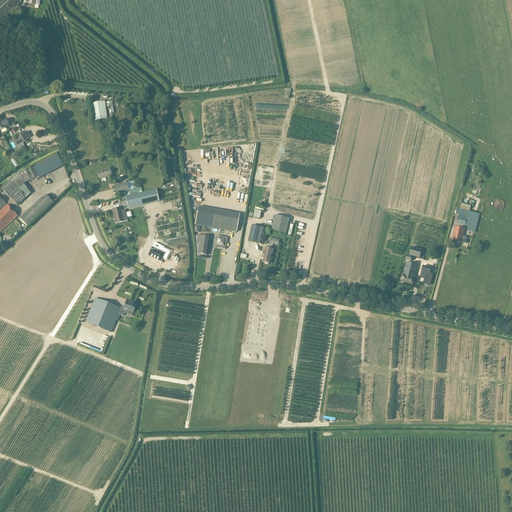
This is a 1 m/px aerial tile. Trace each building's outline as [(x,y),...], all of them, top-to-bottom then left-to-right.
[(1,0),(0,1),(0,17),(2,20),(21,3),(18,0),(1,0)] [(23,0),(23,3),(24,3),(24,6),(27,6),(27,4),(29,4),(28,7),(38,9),(38,5),(39,5),(40,0),(23,0)] [(91,104),(92,115),(93,122),(107,120),(106,113),(105,102),(91,104)] [(0,129),(0,131),(9,126),(5,120),(2,121),(0,117),(0,129)] [(22,132),(18,134),(20,138),(14,141),(17,147),(27,142),(25,138),(30,136),(27,132),(23,134),(22,132)] [(57,156),(33,168),(38,177),(38,178),(62,166),(57,156)] [(25,198),(31,192),(24,185),(25,184),(31,181),(38,177),(33,168),(26,172),(25,170),(19,173),(18,172),(9,181),(1,189),(17,206),(25,198)] [(111,176),(109,169),(97,172),(99,179),(111,176)] [(141,188),(137,189),(135,180),(126,183),(115,186),(117,194),(118,193),(119,199),(130,196),(133,195),(134,195),(142,193),(141,188)] [(126,198),(128,208),(158,201),(155,191),(126,198)] [(45,195),(20,219),(26,227),(52,203),(45,195)] [(471,207),(472,201),(463,198),(460,210),(458,209),(457,215),(459,216),(457,224),(468,227),(467,231),(475,233),(480,214),(469,212),(471,207)] [(0,232),(9,224),(17,216),(7,205),(0,211),(0,232)] [(122,207),(113,209),(116,223),(126,221),(122,207)] [(236,233),(239,215),(198,207),(194,225),(236,233)] [(274,216),(271,230),(286,234),(289,219),(274,216)] [(261,228),(260,228),(251,226),(248,241),(256,243),(263,245),(266,229),(263,229),(261,228)] [(464,230),(455,228),(452,240),(461,243),(466,244),(467,238),(465,238),(466,236),(464,236),(464,237),(463,237),(464,230)] [(197,254),(206,256),(209,238),(198,236),(196,245),(199,246),(197,254)] [(217,248),(225,250),(227,241),(218,240),(217,248)] [(159,251),(152,247),(147,257),(160,264),(162,260),(165,262),(170,253),(160,248),(159,251)] [(268,264),(271,254),(272,255),(273,250),(264,248),(263,252),(261,258),(263,259),(262,262),(268,264)] [(412,257),(420,259),(424,260),(426,252),(422,251),(412,248),(409,256),(407,255),(405,261),(411,262),(412,257)] [(414,280),(418,266),(406,263),(401,282),(413,285),(414,280)] [(423,283),(425,284),(425,285),(428,286),(428,284),(430,285),(433,275),(430,274),(432,268),(423,266),(419,277),(424,279),(423,283)] [(111,333),(118,315),(123,317),(126,310),(133,312),(136,304),(127,301),(124,308),(121,307),(120,310),(94,299),(85,322),(111,333)] [(284,308),(280,307),(279,313),(283,314),(283,315),(295,317),(296,308),(291,308),(285,307),(284,308)] [(269,316),(252,313),(247,344),(264,346),(269,316)] [(103,334),(100,342),(106,344),(109,336),(103,334)]
